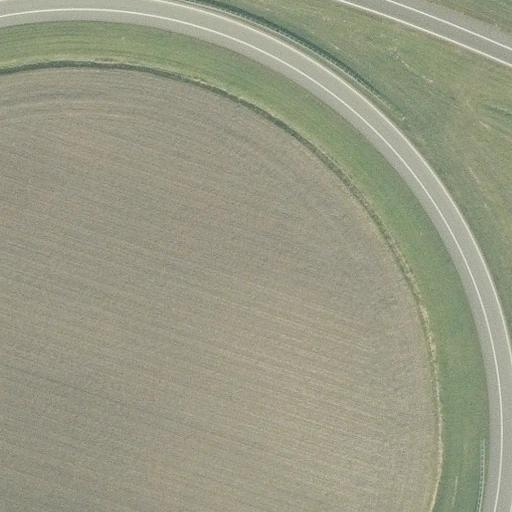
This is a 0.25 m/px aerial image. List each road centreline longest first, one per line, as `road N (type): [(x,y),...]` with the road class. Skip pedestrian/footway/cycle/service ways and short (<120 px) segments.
road 1 (trunk): [(0,8),(102,1),(230,29),(351,98),(414,160),(458,227),(498,342),(507,425),(497,511)]
road 2 (motorway): [(511,58),(364,0)]
